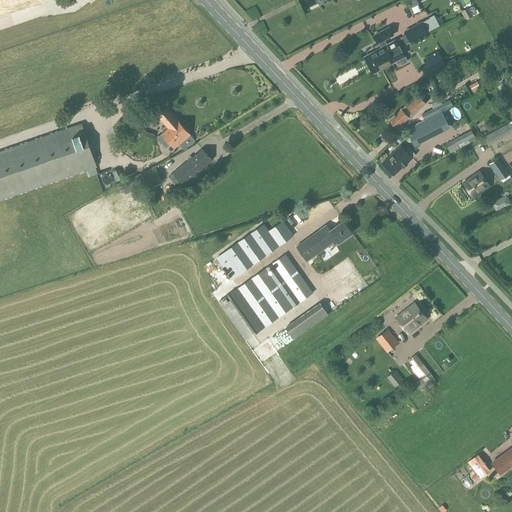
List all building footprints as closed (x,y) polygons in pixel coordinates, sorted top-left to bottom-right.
[(468,8),(462,11),(467,20),(473,16),(468,8)] [(429,17),(430,18),(422,22),(428,32),(439,26),(436,19),(434,15),(429,17)] [(416,41),(428,34),(428,32),(422,22),(409,29),(416,41)] [(399,38),(363,57),(372,74),(408,55),(399,38)] [(440,57),(421,67),(426,77),(446,67),(440,57)] [(268,89),(272,83),(264,78),(261,85),(268,89)] [(504,81),(499,84),(505,94),(511,90),(504,81)] [(477,82),(464,90),(468,97),(481,90),(477,82)] [(418,94),(405,105),(409,109),(413,114),(414,115),(426,104),(418,94)] [(165,104),(176,106),(178,97),(167,95),(165,104)] [(422,115),(425,121),(432,117),(453,106),(449,101),(442,104),(439,100),(431,105),(433,109),(422,115)] [(367,110),(377,125),(387,118),(377,103),(367,110)] [(166,109),(158,116),(168,129),(162,135),(171,145),(174,148),(189,135),(166,109)] [(409,109),(405,114),(409,118),(413,114),(409,109)] [(401,110),(389,120),(396,129),(409,118),(405,114),(401,110)] [(439,132),(432,117),(425,121),(406,130),(413,145),(439,132)] [(81,123),(0,151),(0,200),(86,170),(88,177),(98,173),(96,167),(81,123)] [(511,128),(509,124),(484,138),(488,147),(511,133),(511,128)] [(162,135),(158,139),(167,149),(171,145),(162,135)] [(453,140),(436,149),(441,158),(459,149),(457,147),(466,141),(463,136),(454,141),(453,140)] [(394,175),(412,159),(416,155),(408,146),(407,147),(404,150),(401,146),(383,163),(393,175),(394,175)] [(201,151),(174,174),(184,186),(202,171),(201,170),(211,160),(201,151)] [(498,159),(489,164),(501,182),(510,176),(498,159)] [(156,167),(139,176),(147,190),(164,181),(156,167)] [(119,169),(112,172),(117,182),(124,178),(119,169)] [(480,172),(464,183),(474,198),(490,186),(480,172)] [(135,176),(123,181),(126,186),(137,181),(135,176)] [(307,203),(312,211),(321,206),(316,198),(307,203)] [(292,235),(288,228),(283,221),(272,229),(268,232),(279,247),(294,237),(292,235)] [(326,226),(297,247),(307,262),(333,243),(335,246),(352,234),(344,222),(330,231),(326,226)] [(217,258),(216,258),(232,280),(279,247),(268,232),(264,226),(263,225),(217,258)] [(286,255),(218,303),(245,341),(313,294),(286,255)] [(317,272),(322,281),(336,274),(332,265),(317,272)] [(341,272),(345,279),(328,289),(333,298),(362,282),(353,265),(341,272)] [(328,288),(344,278),(340,272),(324,282),(328,288)] [(439,302),(447,305),(451,298),(443,294),(439,302)] [(283,318),(291,332),(327,312),(319,298),(283,318)] [(415,304),(396,318),(409,334),(427,320),(415,304)] [(256,355),(291,335),(284,322),(249,343),(256,355)] [(376,338),(385,350),(387,353),(398,344),(387,330),(385,331),(384,331),(376,338)] [(416,356),(409,361),(412,366),(409,368),(419,381),(416,383),(421,390),(435,379),(416,356)] [(396,371),(387,378),(394,387),(403,381),(396,371)] [(494,467),(500,475),(511,466),(511,448),(491,463),(494,467)] [(473,467),(481,462),(473,449),(465,454),(473,467)]
